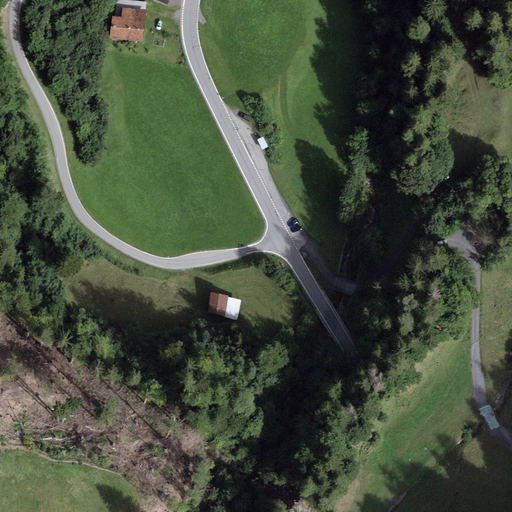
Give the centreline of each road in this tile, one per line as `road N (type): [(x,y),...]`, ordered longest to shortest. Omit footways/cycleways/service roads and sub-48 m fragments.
road 1 (unclassified): [(16,0),(16,48),(49,115),(74,202),(98,229),(164,262),(282,238)]
road 2 (track): [(282,238),(314,255),(334,280),(357,288),(420,247),(462,243),(477,275),(480,403),(511,443)]
road 3 (tertiary): [(282,238),(403,416),(443,452),(511,484)]
road 4 (tertiary): [(192,0),(189,27),(203,77),(282,238)]
road 5 (track): [(395,263),(396,247),(432,200),(511,151)]
